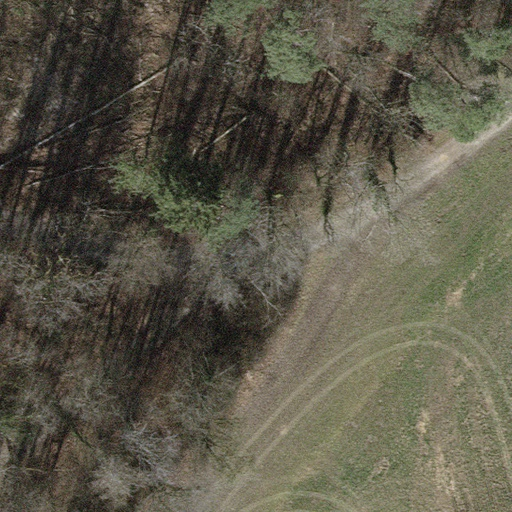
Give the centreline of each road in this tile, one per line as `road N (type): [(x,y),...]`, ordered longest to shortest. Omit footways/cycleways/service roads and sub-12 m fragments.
road 1 (track): [(0,456),(189,286),(395,178),(511,96)]
road 2 (track): [(0,231),(189,286)]
